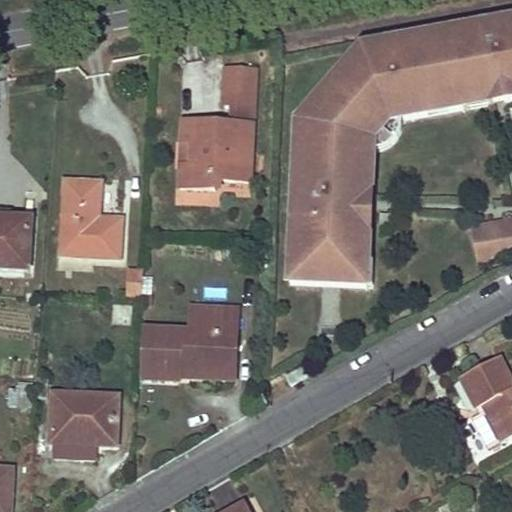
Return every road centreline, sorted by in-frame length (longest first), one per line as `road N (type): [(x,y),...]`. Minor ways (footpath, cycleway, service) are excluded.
road 1 (residential): [(140,511),(511,297)]
road 2 (secondary): [(0,33),(191,0)]
road 3 (unknown): [(79,19),(122,136)]
